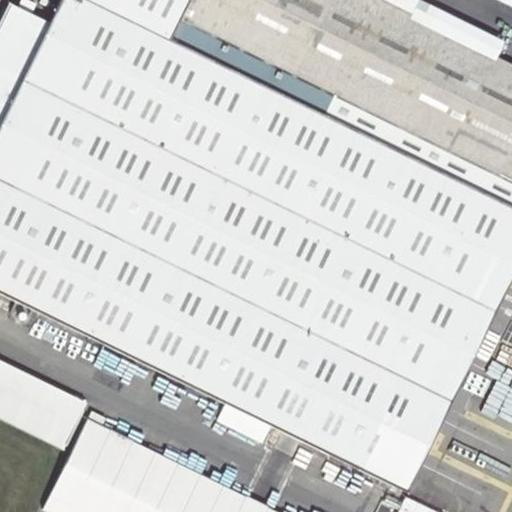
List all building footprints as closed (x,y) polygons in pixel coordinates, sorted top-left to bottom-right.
[(0,118),(49,18),(13,0),(8,0),(0,17),(0,118)] [(169,38),(90,0),(57,0),(49,18),(0,118),(0,291),(393,485),(511,240),(511,206),(346,125),(322,113),(314,109),(199,53),(191,49),(187,48),(180,44),(169,38)] [(511,0),(90,0),(169,38),(187,0),(511,0)] [(511,67),(402,14),(375,1),(373,0),(194,0),(186,18),(325,87),(333,90),(358,102),(511,177),(511,67)] [(375,0),(375,1),(402,14),(408,0),(375,0)] [(183,39),(180,44),(187,48),(190,42),(183,39)] [(194,45),(191,49),(199,53),(202,48),(194,45)] [(315,93),(292,81),(287,92),(309,103),(315,93)] [(325,87),(314,109),(322,113),(333,90),(325,87)] [(333,90),(322,113),(346,125),(358,102),(333,90)] [(0,413),(64,445),(87,399),(0,356),(0,413)] [(49,511),(279,511),(85,417),(41,507),(49,511)]
